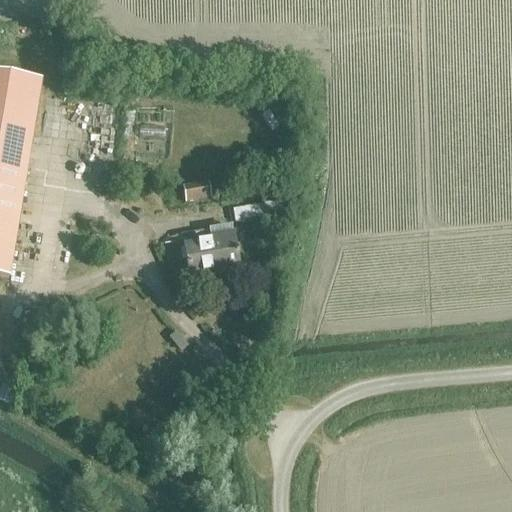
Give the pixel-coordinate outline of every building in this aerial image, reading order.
[(0,278),(7,280),(38,82),(0,75),(0,278)] [(217,173),(218,189),(235,188),(234,172),(217,173)] [(181,190),(184,206),(210,201),(207,185),(181,190)] [(280,206),(231,215),(233,226),(283,217),(280,206)] [(221,280),(244,274),(232,228),(182,240),(192,279),(219,272),(221,280)] [(7,374),(1,390),(17,396),(23,380),(7,374)]
